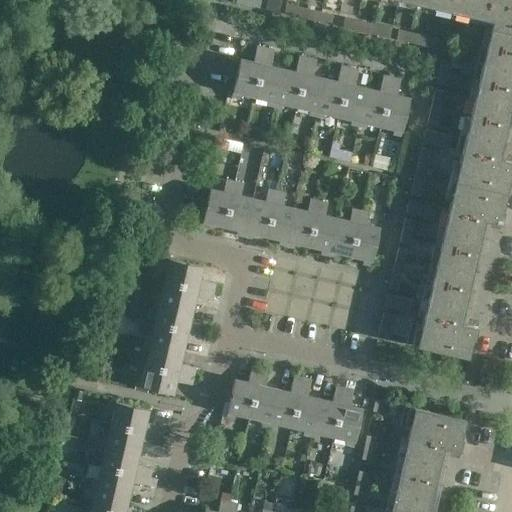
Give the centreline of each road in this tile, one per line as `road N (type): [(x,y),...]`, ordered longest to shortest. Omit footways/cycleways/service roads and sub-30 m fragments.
road 1 (residential): [(229,333),(243,272),(218,252),(174,245),(160,220),(194,104),(204,0)]
road 2 (residential): [(511,400),(229,333)]
road 3 (residential): [(168,511),(187,430),(211,413),(229,333)]
